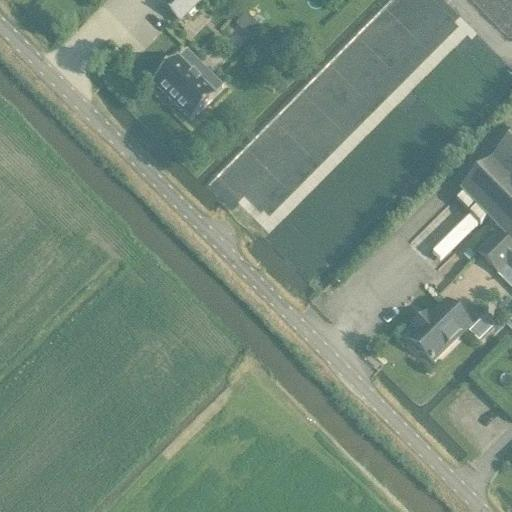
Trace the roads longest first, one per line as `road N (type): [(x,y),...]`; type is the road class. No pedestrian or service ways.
road 1 (unclassified): [(487,511),(0,23)]
road 2 (unknown): [(294,318),(511,99)]
